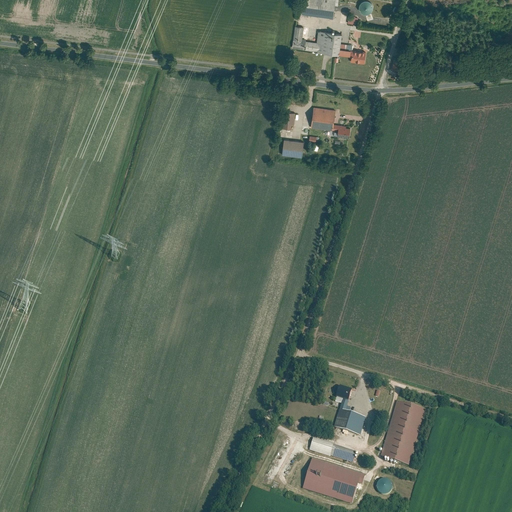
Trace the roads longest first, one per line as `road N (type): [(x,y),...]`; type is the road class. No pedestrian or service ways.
road 1 (unclassified): [(221,511),(299,352),(380,91)]
road 2 (tertiary): [(0,43),(380,91)]
road 3 (track): [(299,352),(511,420)]
road 4 (tertiary): [(380,91),(511,79)]
